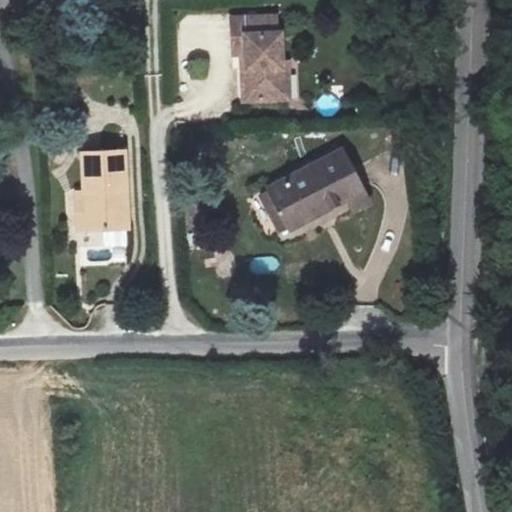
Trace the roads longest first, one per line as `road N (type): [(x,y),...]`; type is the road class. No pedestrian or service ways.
road 1 (unclassified): [(0,351),(464,342)]
road 2 (tertiary): [(473,0),(464,342)]
road 3 (tertiary): [(464,342),(482,511)]
